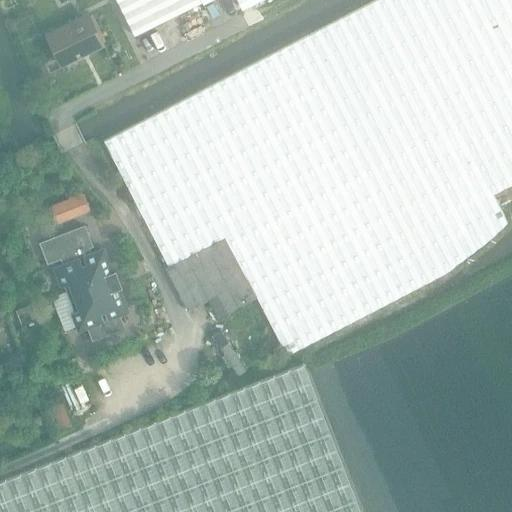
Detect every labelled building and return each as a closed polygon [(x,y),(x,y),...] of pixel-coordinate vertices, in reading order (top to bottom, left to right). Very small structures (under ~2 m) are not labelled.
[(511,0),(378,0),(265,58),(104,142),(168,266),(225,237),(257,297),(286,354),(447,272),(486,241),(507,221),(493,194),(511,183),(511,0)] [(116,0),(117,2),(134,36),(202,2),(201,0),(238,0),(242,9),(259,0),(116,0)] [(61,65),(102,45),(88,14),(46,34),(61,65)] [(52,207),(58,223),(90,211),(83,195),(52,207)] [(84,226),(41,243),(48,261),(61,256),(65,265),(57,268),(80,327),(87,324),(93,338),(123,327),(117,312),(125,309),(117,287),(120,285),(115,272),(111,273),(103,251),(91,255),(88,246),(91,245),(84,226)] [(168,266),(164,268),(186,310),(208,300),(217,317),(237,307),(257,297),(225,237),(168,266)] [(220,330),(212,336),(224,354),(221,356),(229,368),(231,367),(237,376),(247,371),(234,352),(228,341),(220,330)] [(0,511),(361,511),(304,363),(44,466),(0,483),(0,511)]
